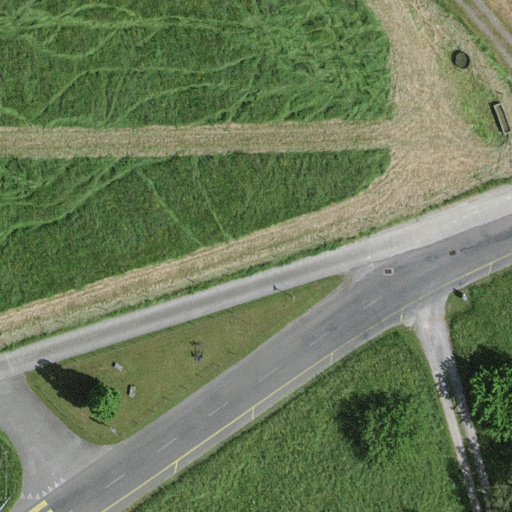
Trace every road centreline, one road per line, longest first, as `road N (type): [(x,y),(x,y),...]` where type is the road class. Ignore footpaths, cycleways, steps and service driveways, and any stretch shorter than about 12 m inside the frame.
road 1 (unclassified): [(457,252),(440,238),(412,237),(0,363)]
road 2 (unclassified): [(93,498),(323,334),(457,252)]
road 3 (unclassified): [(0,370),(93,498)]
